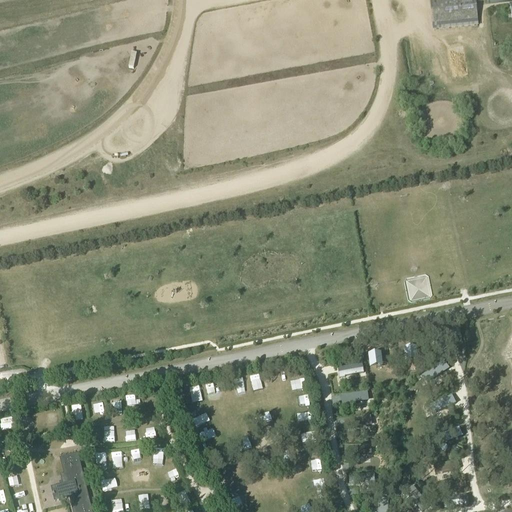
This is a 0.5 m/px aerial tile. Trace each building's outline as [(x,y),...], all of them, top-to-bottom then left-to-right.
[(475,0),(429,0),(432,31),(478,27),(475,0)] [(125,62),(130,64),(134,49),(130,47),(125,62)] [(442,346),(460,342),(459,334),(434,338),(435,342),(434,342),(435,348),(442,347),(442,346)] [(416,362),(416,349),(405,349),(405,363),(416,362)] [(381,369),(380,355),(369,357),(371,370),(381,369)] [(448,371),(442,364),(421,379),(422,379),(427,386),(429,384),(433,380),(434,381),(448,371)] [(361,366),(339,370),(339,374),(338,374),(339,380),(345,379),(345,378),(363,375),(361,366)] [(300,374),(290,376),(293,386),(302,384),(300,374)] [(231,377),(232,386),(242,385),(240,375),(231,377)] [(201,381),(203,391),(212,389),(210,379),(201,381)] [(304,389),(294,391),(296,401),(306,399),(304,389)] [(123,391),(124,400),(134,400),(133,390),(123,391)] [(366,394),(340,398),(341,407),(359,405),(358,404),(364,403),(364,404),(366,404),(365,395),(366,395),(366,394)] [(455,406),(451,398),(427,409),(427,410),(428,409),(432,417),(434,416),(434,415),(439,412),(439,413),(455,406)] [(69,412),(80,411),(78,400),(67,401),(69,412)] [(50,417),(49,406),(38,407),(38,417),(50,417)] [(255,410),(258,419),(268,417),(265,407),(255,410)] [(370,419),(343,422),(344,431),(362,429),(362,428),(367,427),(367,428),(369,428),(368,419),(370,419)] [(121,422),(121,437),(131,437),(130,422),(121,422)] [(143,422),(144,433),(153,432),(153,422),(143,422)] [(105,424),(94,424),(95,439),(106,439),(105,424)] [(461,438),(458,430),(433,440),(435,440),(438,448),(440,447),(440,446),(445,444),(445,445),(461,438)] [(213,443),(203,448),(208,457),(217,453),(213,443)] [(370,448),(344,449),(344,458),(361,457),(361,456),(367,456),(367,457),(369,457),(369,449),(370,449),(370,448)] [(69,485),(51,490),(53,495),(52,495),(52,497),(53,497),(54,502),(72,498),(73,503),(70,504),(72,511),(90,511),(76,455),(60,459),(65,480),(67,479),(69,485)] [(257,457),(258,471),(267,470),(266,456),(257,457)] [(156,465),(159,474),(164,472),(165,474),(175,470),(170,459),(156,465)] [(433,469),(434,477),(458,472),(456,464),(433,469)] [(5,482),(19,478),(16,466),(1,471),(5,482)] [(307,474),(307,482),(321,482),(320,474),(307,474)] [(374,477),(349,477),(349,487),(374,487),(374,477)] [(10,501),(24,498),(22,488),(7,491),(10,501)] [(418,511),(425,511),(429,509),(412,489),(411,489),(412,490),(406,496),(407,497),(408,497),(411,501),(410,502),(418,511)] [(153,504),(163,503),(163,493),(153,494),(153,504)] [(466,497),(443,502),(445,510),(468,505),(466,497)] [(377,511),(386,511),(387,502),(386,502),(386,503),(378,503),(378,505),(379,505),(379,511),(378,511),(377,511)]
